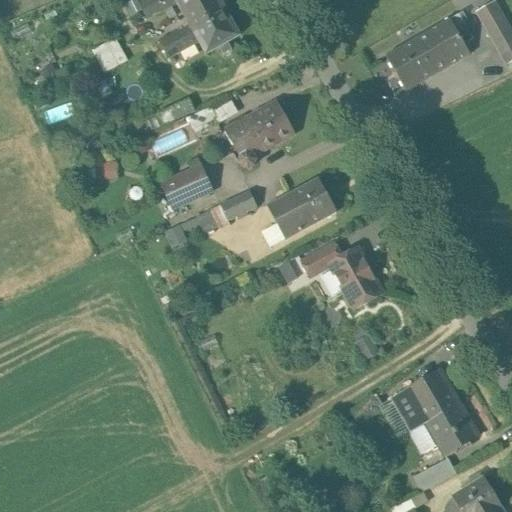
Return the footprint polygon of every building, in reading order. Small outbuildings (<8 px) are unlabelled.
[(178,3),(175,0),(145,0),(138,4),(143,12),(147,21),(178,3)] [(175,0),(178,3),(184,15),(210,0),(175,0)] [(210,0),(184,15),(190,26),(195,34),(227,16),(221,6),(227,2),(228,0),(210,0)] [(511,42),(511,32),(494,1),(475,12),(497,51),(511,42)] [(227,16),(195,34),(200,42),(207,55),(220,48),(223,54),(230,50),(226,44),(239,37),(227,16)] [(449,20),(386,56),(406,92),(469,55),(449,20)] [(190,26),(160,43),(164,51),(169,59),(200,42),(195,34),(190,26)] [(115,39),(91,52),(98,63),(121,50),(115,39)] [(511,42),(497,51),(506,66),(511,62),(511,42)] [(121,50),(98,63),(104,74),(128,62),(121,50)] [(275,103),(225,131),(240,158),(239,162),(242,168),(248,169),(254,166),(255,160),(254,157),(293,135),(275,103)] [(158,156),(189,142),(183,128),(152,142),(158,156)] [(201,167),(180,176),(191,202),(212,192),(201,167)] [(191,202),(180,176),(161,185),(172,210),(191,202)] [(318,180),(268,206),(279,226),(286,240),(336,213),(318,180)] [(249,192),(220,206),(228,222),(236,218),(238,220),(247,216),(246,213),(257,208),(249,192)] [(204,212),(196,220),(207,231),(215,223),(204,212)] [(172,247),(187,240),(180,223),(164,230),(172,247)] [(279,226),(265,231),(264,236),(270,248),(286,240),(279,226)] [(333,245),(302,263),(310,278),(331,266),(330,265),(341,259),(333,245)] [(341,259),(330,265),(331,266),(347,294),(346,299),(350,306),(354,307),(355,308),(380,294),(356,251),(341,259)] [(279,266),(288,283),(298,277),(290,261),(279,266)] [(372,344),(359,351),(365,361),(378,353),(372,344)] [(440,372),(406,391),(422,417),(414,422),(418,428),(425,424),(459,404),(440,372)] [(376,396),(352,414),(359,426),(385,411),(376,396)] [(459,404),(425,424),(444,457),(478,437),(459,404)] [(447,460),(414,477),(422,493),(455,475),(447,460)] [(501,507),(483,479),(453,498),(461,511),(493,511),(500,508),(501,507)]
